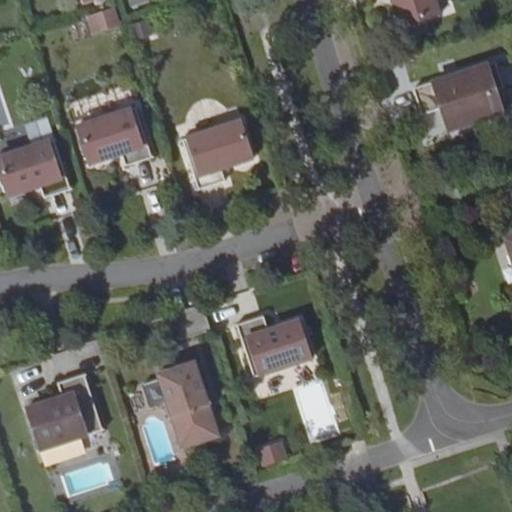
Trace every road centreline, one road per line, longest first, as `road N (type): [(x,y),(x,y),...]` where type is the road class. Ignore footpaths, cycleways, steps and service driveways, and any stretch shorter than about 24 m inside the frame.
road 1 (residential): [(0,286),(156,271),(378,211)]
road 2 (residential): [(223,511),(401,455),(455,424)]
road 3 (unclassified): [(378,211),(455,424)]
road 4 (unclassified): [(310,0),(378,211)]
